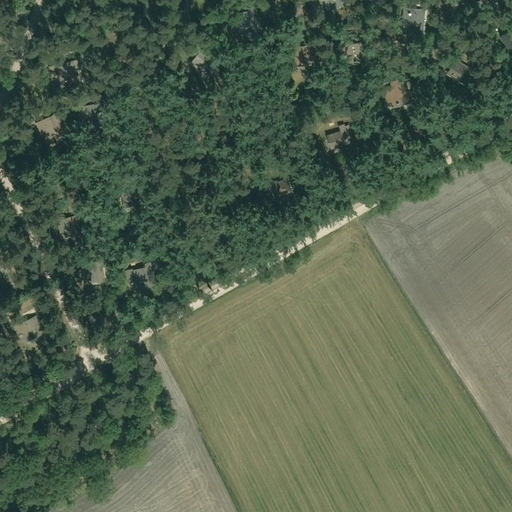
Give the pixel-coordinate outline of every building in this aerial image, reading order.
[(330,9),(344,3),(346,9),(346,8),(350,7),(347,0),(320,0),(322,3),(327,1),(330,9)] [(400,28),(416,30),(415,35),(423,36),(424,21),(417,21),(417,14),(402,12),(400,28)] [(250,15),(233,19),(227,20),(228,24),(234,23),(237,35),(241,34),(242,35),(244,35),(243,33),(250,32),(251,35),(252,38),(256,37),(254,28),(250,29),(248,20),(251,19),(250,15)] [(509,51),(511,48),(511,29),(511,28),(499,35),(509,51)] [(360,43),(360,44),(346,47),(349,62),(364,59),(362,47),(364,46),(364,42),(360,43)] [(206,76),(215,65),(217,66),(221,61),(201,45),(197,50),(200,52),(200,53),(201,53),(192,64),(206,76)] [(308,47),(293,48),(294,64),(309,63),(308,51),(311,51),(311,47),(308,47)] [(76,83),(76,82),(76,81),(74,76),(74,74),(73,71),(80,69),(78,60),(70,61),(71,62),(57,65),(60,80),(65,79),(65,81),(67,80),(67,79),(74,77),(75,80),(75,82),(76,83)] [(471,70),(455,60),(447,73),(463,83),(471,70)] [(384,89),(388,103),(391,102),(392,104),(397,103),(397,104),(399,103),(399,102),(409,99),(411,105),(404,78),(391,82),(392,87),(384,89)] [(83,107),(82,107),(85,122),(90,121),(91,123),(92,122),(92,121),(99,119),(101,125),(100,122),(106,121),(103,102),(102,102),(99,103),(96,103),(96,104),(83,107)] [(56,117),(56,118),(43,124),(42,122),(36,125),(40,134),(46,131),(49,139),(50,138),(56,136),(57,139),(61,137),(62,139),(66,137),(64,132),(58,121),(61,119),(59,116),(56,117)] [(341,131),(328,136),(332,149),(350,143),(347,134),(351,132),(349,125),(345,127),(344,125),(340,126),(341,131)] [(277,196),(292,191),(288,179),(269,185),(271,189),(272,189),(273,190),(274,189),(277,196)] [(117,200),(123,199),(124,207),(134,205),(135,208),(143,207),(141,188),(136,188),(136,189),(116,192),(117,200)] [(67,234),(74,232),(75,238),(76,238),(74,233),(77,232),(78,232),(74,216),(70,216),(70,217),(57,220),(50,222),(52,228),(51,230),(52,234),(53,235),(54,237),(65,235),(65,236),(67,235),(67,234)] [(96,267),(99,266),(102,265),(101,260),(79,264),(80,270),(82,269),(84,282),(98,279),(96,267)] [(134,277),(136,287),(141,286),(141,287),(143,286),(143,285),(150,284),(151,289),(152,289),(153,293),(157,292),(156,287),(152,270),(153,269),(151,262),(145,263),(146,267),(133,270),(132,269),(124,271),(126,279),(134,277)] [(3,264),(3,265),(0,266),(0,283),(9,280),(5,268),(8,267),(6,263),(3,264)] [(26,340),(39,334),(40,338),(44,336),(36,318),(33,319),(33,320),(15,327),(17,334),(23,332),(26,340)]
